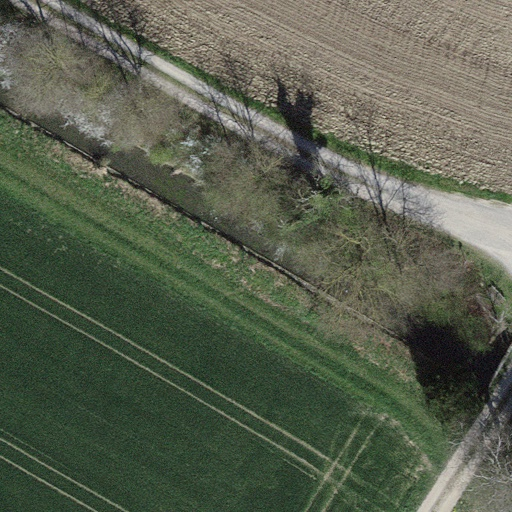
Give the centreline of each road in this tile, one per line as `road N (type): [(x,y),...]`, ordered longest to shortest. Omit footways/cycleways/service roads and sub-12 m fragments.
road 1 (track): [(8,0),(511,271)]
road 2 (track): [(511,372),(425,511)]
